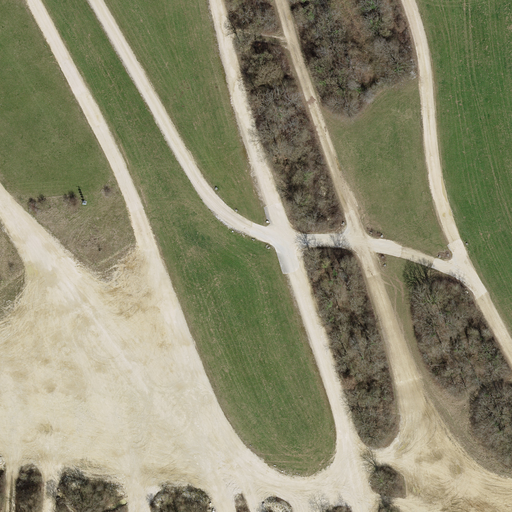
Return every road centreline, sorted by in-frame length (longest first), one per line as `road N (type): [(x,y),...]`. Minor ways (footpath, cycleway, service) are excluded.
road 1 (track): [(279,0),(386,314),(458,483),(389,455),(353,463)]
road 2 (track): [(216,0),(269,199),(348,438),(361,511)]
road 3 (track): [(95,0),(208,196),(229,217),(283,240),(359,239),(467,272)]
road 4 (track): [(0,350),(76,306),(122,302),(158,282),(131,196),(33,0)]
road 5 (track): [(511,354),(467,272),(439,198),(422,52),(405,0)]
road 6 (track): [(0,426),(309,492),(353,463)]
road 7 (track): [(158,282),(223,511)]
road 8 (track): [(76,306),(139,451),(135,511)]
road 9 (track): [(76,306),(213,473)]
road 10 (track): [(76,306),(48,511)]
road 11 (track): [(0,201),(76,306)]
